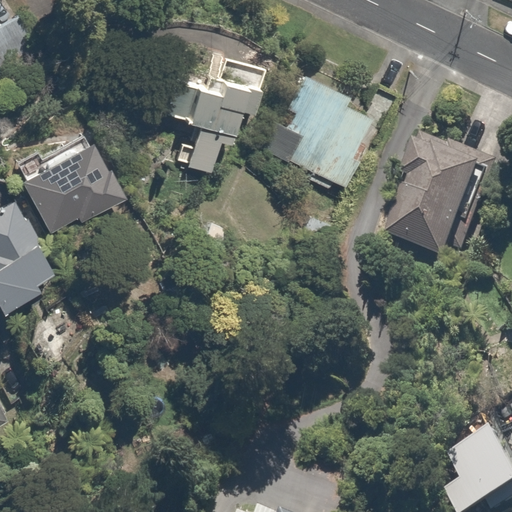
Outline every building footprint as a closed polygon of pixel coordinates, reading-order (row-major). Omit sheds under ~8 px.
[(350,92),(297,71),(283,105),(289,107),(285,118),(263,109),(249,143),(309,167),(304,178),(326,187),(329,179),(345,185),(372,117),(344,106),(350,92)] [(214,84),(191,81),(186,118),(191,119),(189,137),(179,136),(176,160),(225,167),(234,107),(248,109),(252,79),(216,75),(214,84)] [(88,134),(18,171),(46,222),(67,211),(78,232),(127,206),(88,134)] [(488,164),(420,134),(405,169),(408,170),(383,228),(447,257),(488,164)] [(49,267),(13,194),(0,199),(0,303),(37,285),(33,276),(49,267)] [(73,357),(53,317),(22,333),(42,372),(73,357)]
